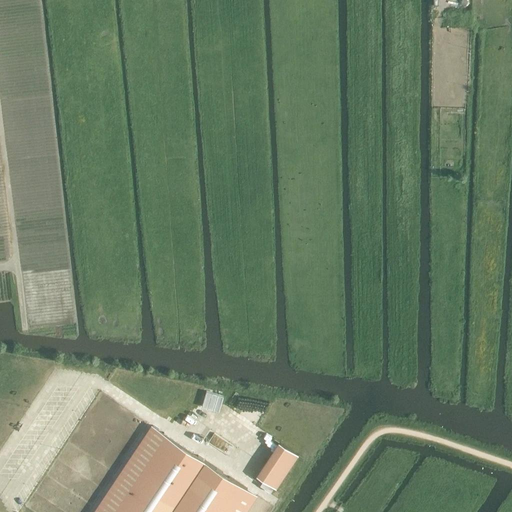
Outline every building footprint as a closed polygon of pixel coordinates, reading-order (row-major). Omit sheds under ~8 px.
[(206,391),(201,406),(218,411),(223,396),(206,391)] [(245,400),(238,410),(254,420),(264,405),(254,398),(250,403),(245,400)] [(252,429),(255,426),(244,418),(242,422),(252,429)] [(153,425),(94,511),(231,511),(247,489),(153,425)] [(280,443),(258,476),(276,488),(298,455),(280,443)]
